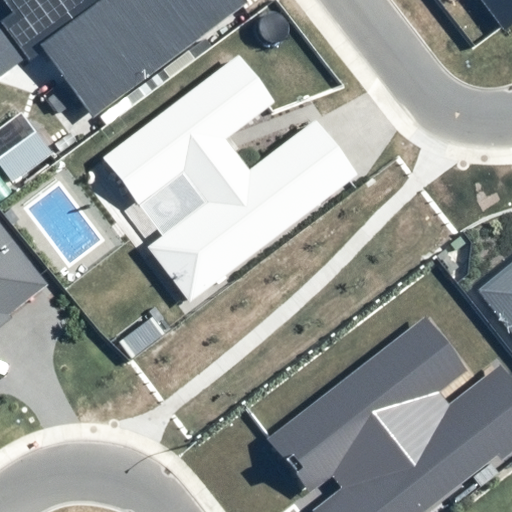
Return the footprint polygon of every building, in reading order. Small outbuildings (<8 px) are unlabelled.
[(245,0),(0,0),(0,1),(10,16),(0,23),(0,24),(29,63),(40,55),(90,121),(248,3),(245,0)] [(511,0),(478,0),(502,32),(511,24),(511,0)] [(271,104),(236,58),(102,160),(139,208),(181,176),(204,207),(147,251),(188,304),(355,177),(314,123),(248,173),(223,141),(271,104)] [(0,226),(0,322),(47,286),(0,226)] [(511,265),(478,294),(511,335),(511,265)] [(472,368),(428,312),(264,441),(306,493),(333,472),(345,488),(314,511),(436,511),(511,452),(511,379),(501,365),(449,405),(440,393),(472,368)]
